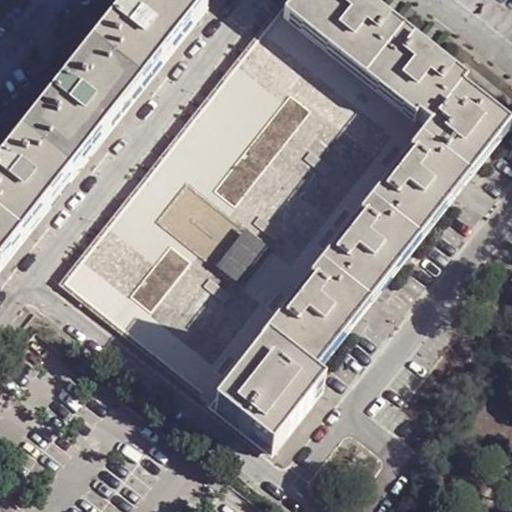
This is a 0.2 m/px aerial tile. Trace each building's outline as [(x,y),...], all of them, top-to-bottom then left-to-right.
[(136,98),(197,19),(191,15),(187,12),(172,0),(139,0),(91,62),(136,98)] [(195,0),(187,12),(191,15),(196,9),(201,3),(196,0),(195,0)] [(291,0),(277,18),(288,27),(291,22),(309,0),(357,0),(380,17),(387,7),(378,0),(291,0)] [(357,0),(309,0),(291,22),(365,80),(401,34),(380,17),(357,0)] [(207,17),(202,23),(210,29),(219,17),(211,11),(207,17)] [(198,394),(208,402),(211,400),(256,340),(316,263),(365,199),(413,136),(422,125),(365,80),(291,22),(288,27),(277,18),(63,291),(197,395),(198,394)] [(0,281),(202,23),(197,19),(136,98),(66,188),(17,250),(0,272),(0,281)] [(401,34),(365,80),(422,125),(429,129),(460,92),(465,85),(401,34)] [(66,188),(136,98),(91,62),(21,151),(66,188)] [(506,129),(460,92),(429,129),(420,141),(467,178),(506,129)] [(422,125),(413,136),(420,141),(429,129),(422,125)] [(510,132),(506,129),(467,178),(419,240),(370,305),(308,383),(314,388),(319,383),(510,132)] [(419,240),(467,178),(420,141),(413,136),(365,199),(419,240)] [(21,151),(0,178),(0,236),(17,250),(66,188),(21,151)] [(370,305),(419,240),(365,199),(316,263),(370,305)] [(0,272),(17,250),(0,236),(0,272)] [(316,263),(256,340),(263,346),(269,351),(308,383),(370,305),(316,263)] [(260,362),(269,351),(263,346),(254,358),(260,362)] [(260,362),(254,358),(218,406),(240,422),(237,426),(235,429),(254,443),(256,442),(260,436),(283,452),(316,408),(312,404),(321,393),(314,388),(308,383),(269,351),(260,362)] [(312,404),(316,408),(324,396),(321,393),(312,404)] [(218,406),(211,400),(208,402),(204,409),(274,464),(278,458),(256,442),(254,443),(235,429),(237,426),(215,411),(218,406)] [(218,406),(215,411),(237,426),(240,422),(218,406)] [(260,436),(256,442),(278,458),(283,452),(260,436)]
